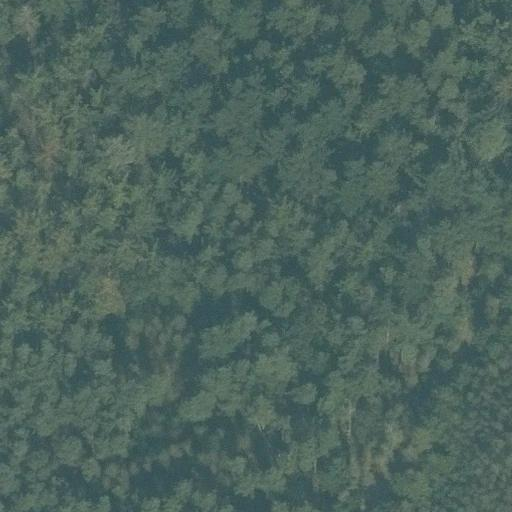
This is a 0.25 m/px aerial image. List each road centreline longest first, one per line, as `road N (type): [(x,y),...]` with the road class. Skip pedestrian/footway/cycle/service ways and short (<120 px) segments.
road 1 (track): [(257,0),(0,497)]
road 2 (track): [(511,250),(339,0)]
road 3 (track): [(123,0),(0,49)]
